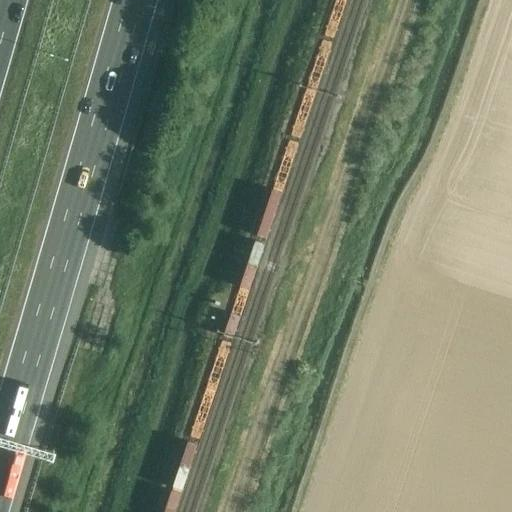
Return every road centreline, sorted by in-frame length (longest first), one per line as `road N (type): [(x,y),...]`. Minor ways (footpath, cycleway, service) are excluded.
road 1 (track): [(230,511),(402,0)]
road 2 (motorway): [(0,459),(132,0)]
